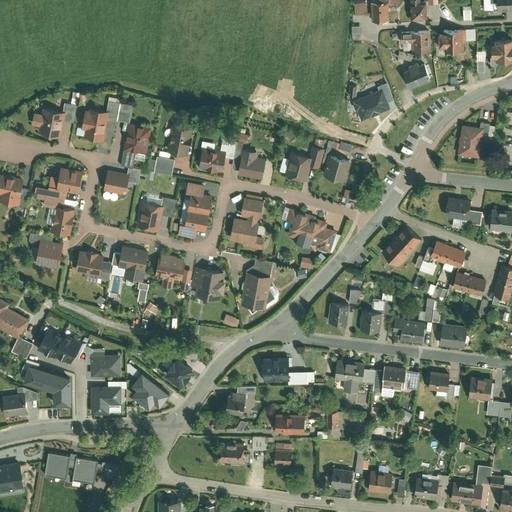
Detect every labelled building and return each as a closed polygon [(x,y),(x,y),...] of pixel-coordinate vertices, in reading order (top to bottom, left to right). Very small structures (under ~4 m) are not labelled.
[(366,12),(366,0),(353,0),(354,12),(366,12)] [(371,0),(373,19),(390,18),(389,0),(371,0)] [(420,0),(410,0),(411,16),(426,15),(425,1),(421,1),(420,0)] [(511,0),(490,0),(490,8),(494,8),(494,10),(511,9),(511,0)] [(463,17),(471,17),(470,3),(462,4),(463,17)] [(362,32),(362,23),(353,24),(353,33),(362,32)] [(464,41),(464,27),(438,27),(438,32),(435,32),(435,45),(439,45),(439,49),(461,48),(460,41),(464,41)] [(428,49),(427,29),(398,30),(398,41),(409,41),(410,50),(428,49)] [(511,56),(511,38),(490,38),(490,43),(487,43),(487,56),(491,56),(491,60),(509,60),(509,56),(511,56)] [(476,49),(477,70),(485,70),(483,49),(476,49)] [(400,71),(407,88),(430,78),(422,61),(416,64),(414,60),(404,64),(406,68),(400,71)] [(378,85),(380,90),(382,89),(387,101),(394,98),(387,81),(378,85)] [(362,116),(389,105),(387,101),(382,89),(380,90),(355,100),(362,116)] [(109,96),(107,107),(110,108),(108,117),(117,119),(121,100),(121,98),(109,96)] [(121,100),(117,119),(128,121),(132,102),(121,100)] [(67,101),(65,109),(63,119),(73,120),(77,102),(71,103),(67,101)] [(107,107),(89,104),(88,109),(85,109),(82,125),(87,126),(86,135),(104,138),(108,117),(110,108),(107,107)] [(43,112),(34,110),(32,124),(39,125),(38,131),(60,135),(63,119),(65,109),(44,105),(43,112)] [(482,121),(481,125),(484,126),(482,138),(493,140),(495,124),(490,123),(490,122),(482,121)] [(152,126),(130,122),(125,147),(148,151),(152,126)] [(482,138),(484,126),(481,125),(463,122),(459,151),(479,154),(482,138)] [(193,127),(172,123),(168,148),(188,152),(193,127)] [(239,133),(237,142),(245,143),(246,135),(239,133)] [(222,142),(221,148),(226,149),(225,155),(233,157),(234,148),(237,139),(230,137),(228,143),(222,142)] [(325,147),(313,144),(309,155),(312,156),(311,162),(319,165),(325,147)] [(221,148),(203,145),(199,165),(222,169),(225,155),(226,149),(221,148)] [(260,150),(244,147),(244,150),(241,167),(239,172),(262,177),(266,157),(259,156),(260,150)] [(244,150),(234,148),(233,157),(231,165),(241,167),(244,150)] [(309,155),(292,150),(286,173),(306,178),(311,162),(312,156),(309,155)] [(351,158),(330,153),(324,174),(337,178),(339,173),(346,175),(351,158)] [(173,159),(157,156),(154,172),(170,175),(173,159)] [(81,171),(61,167),(58,185),(49,184),(47,194),(65,197),(67,188),(78,190),(81,171)] [(127,173),(129,174),(128,182),(138,184),(140,175),(141,170),(141,169),(129,167),(127,173)] [(129,174),(108,170),(105,190),(126,194),(128,182),(129,174)] [(22,176),(0,172),(0,201),(17,205),(20,187),(22,176)] [(205,183),(188,180),(187,191),(192,192),(186,223),(180,222),(178,234),(194,236),(195,227),(205,229),(211,195),(204,194),(205,183)] [(29,188),(20,187),(17,205),(26,206),(29,188)] [(69,233),(74,208),(64,206),(65,197),(47,194),(45,193),(43,206),(56,209),(51,230),(69,233)] [(265,197),(244,193),(240,213),(249,215),(248,220),(236,218),(232,236),(250,240),(249,246),(262,248),(264,236),(257,235),(265,197)] [(469,198),(446,194),(443,215),(451,216),(466,219),(467,209),(469,198)] [(162,195),(160,203),(159,213),(172,216),(176,198),(162,195)] [(160,203),(143,200),(138,226),(156,230),(159,213),(160,203)] [(294,221),(297,211),(297,209),(285,206),(282,218),(294,221)] [(511,209),(491,207),(489,228),(503,230),(502,238),(511,239),(511,230),(510,230),(510,228),(511,209)] [(466,219),(465,222),(478,224),(480,211),(467,209),(466,219)] [(308,214),(297,211),(294,221),(290,234),(302,237),(303,233),(320,239),(318,246),(330,250),(336,230),(325,227),(326,222),(308,216),(308,214)] [(466,219),(451,216),(449,226),(460,228),(461,224),(464,224),(464,222),(465,222),(466,219)] [(383,250),(398,265),(423,239),(408,224),(383,250)] [(39,241),(51,243),(52,235),(29,230),(26,243),(38,246),(39,241)] [(464,251),(435,239),(431,249),(428,256),(457,268),(464,251)] [(51,243),(39,241),(38,246),(35,262),(58,267),(62,245),(51,243)] [(148,248),(123,244),(121,253),(120,263),(119,265),(127,267),(125,276),(143,279),(148,248)] [(428,256),(431,249),(426,247),(417,267),(423,269),(428,256)] [(103,253),(80,250),(77,270),(99,274),(102,260),(103,253)] [(113,252),(112,262),(120,263),(121,253),(113,252)] [(183,260),(160,255),(156,275),(164,277),(162,286),(172,288),(174,279),(179,279),(181,268),(183,260)] [(314,259),(301,257),(300,267),(312,269),(314,259)] [(253,271),(270,274),(272,261),(255,258),(253,271)] [(112,262),(102,260),(99,274),(99,278),(109,279),(112,262)] [(511,277),(511,268),(498,265),(491,294),(507,298),(511,277)] [(192,270),(181,268),(179,279),(182,280),(181,288),(188,290),(192,270)] [(225,273),(198,268),(195,285),(199,286),(197,295),(220,299),(222,292),(225,292),(227,279),(224,278),(225,273)] [(253,271),(247,270),(242,301),(264,305),(265,302),(274,295),(268,285),(270,274),(253,271)] [(449,287),(481,295),(485,278),(454,270),(449,287)] [(136,298),(145,299),(148,281),(139,280),(136,298)] [(442,300),(446,289),(437,286),(434,297),(442,300)] [(350,304),(349,309),(357,310),(360,290),(350,289),(348,304),(350,304)] [(373,298),(371,312),(382,313),(390,314),(393,294),(383,293),(382,299),(373,298)] [(507,298),(491,294),(489,302),(495,304),(496,303),(505,305),(507,298)] [(11,303),(0,296),(0,326),(17,336),(28,318),(8,307),(11,303)] [(105,301),(100,296),(94,302),(100,307),(105,301)] [(482,317),(487,301),(480,299),(475,315),(482,317)] [(432,311),(433,300),(425,300),(425,321),(432,321),(432,311)] [(330,302),(328,322),(347,324),(349,309),(350,304),(348,304),(330,302)] [(160,309),(150,303),(145,311),(154,317),(160,309)] [(362,310),(359,331),(379,333),(382,313),(371,312),(362,310)] [(239,320),(226,314),(223,322),(236,328),(239,320)] [(401,333),(400,340),(423,344),(427,322),(395,318),(393,332),(401,333)] [(442,323),(439,346),(462,349),(466,326),(442,323)] [(45,324),(37,342),(73,359),(81,341),(45,324)] [(33,343),(17,336),(12,352),(27,359),(28,355),(33,343)] [(120,355),(91,355),(91,377),(119,377),(120,355)] [(288,356),(263,357),(264,385),(289,384),(289,372),(288,356)] [(365,362),(337,359),(334,381),(344,382),(343,391),(358,393),(359,383),(363,384),(363,382),(364,369),(365,362)] [(177,362),(164,378),(179,390),(191,374),(177,362)] [(29,364),(24,381),(55,389),(55,403),(71,404),(72,377),(29,364)] [(383,371),(382,384),(404,387),(406,368),(384,365),(383,371)] [(364,369),(363,382),(374,383),(375,370),(364,369)] [(383,371),(375,370),(374,383),(373,392),(381,393),(382,384),(383,371)] [(450,373),(430,370),(428,389),(448,391),(449,384),(450,373)] [(160,405),(170,392),(142,371),(132,383),(138,387),(133,394),(150,407),(154,401),(160,405)] [(307,371),(289,372),(289,384),(308,384),(307,371)] [(489,378),(469,376),(467,398),(485,399),(487,400),(488,398),(489,378)] [(458,385),(449,384),(448,391),(447,401),(456,402),(458,385)] [(91,389),(92,416),(108,415),(108,405),(120,405),(120,389),(91,389)] [(2,394),(5,417),(27,414),(24,392),(2,394)] [(243,417),(245,394),(233,392),(233,395),(228,395),(226,415),(243,417)] [(491,398),(488,398),(487,400),(485,399),(484,415),(496,416),(497,401),(491,400),(491,398)] [(510,402),(497,401),(496,416),(508,417),(509,407),(510,402)] [(407,423),(412,415),(403,410),(398,418),(407,423)] [(341,412),(327,411),(326,428),(327,428),(339,428),(341,428),(341,412)] [(277,415),(276,433),(304,433),(305,415),(293,415),(293,417),(287,416),(287,415),(277,415)] [(339,428),(327,428),(327,440),(339,440),(339,428)] [(264,438),(252,437),(251,452),(264,452),(264,438)] [(441,458),(449,445),(441,440),(433,453),(441,458)] [(219,442),(219,462),(251,463),(251,455),(249,453),(243,452),(244,442),(219,442)] [(461,450),(462,443),(455,442),(454,449),(461,450)] [(292,444),(275,443),(274,464),(277,464),(276,470),(286,470),(286,465),(291,465),(292,444)] [(357,451),(354,473),(361,474),(362,470),(363,461),(364,452),(357,451)] [(94,482),(97,459),(77,456),(77,453),(71,452),(70,455),(50,452),(47,474),(67,477),(69,465),(76,466),(74,478),(94,482)] [(20,461),(0,464),(0,490),(24,487),(20,461)] [(479,485),(487,485),(488,476),(489,467),(475,465),(473,485),(479,486),(479,485)] [(330,487),(350,489),(352,471),(332,469),(330,487)] [(368,490),(390,492),(392,474),(370,471),(368,490)] [(419,477),(418,479),(435,481),(434,487),(445,488),(445,483),(446,476),(435,475),(434,476),(419,475),(419,477)] [(502,478),(501,486),(509,487),(510,477),(501,475),(500,478),(502,478)] [(434,487),(435,481),(418,479),(419,477),(414,476),(413,483),(414,483),(413,493),(415,493),(415,499),(433,501),(434,487)] [(487,487),(501,488),(501,486),(502,478),(500,478),(488,476),(487,485),(487,487)] [(398,477),(396,494),(403,495),(405,478),(398,477)] [(479,486),(473,485),(471,485),(471,486),(457,484),(457,482),(450,481),(450,483),(450,489),(448,503),(477,507),(479,486)] [(511,491),(499,490),(496,509),(511,511),(511,491)] [(187,511),(188,500),(180,500),(180,502),(179,511),(187,511)] [(179,511),(180,502),(157,502),(156,511),(179,511)]
